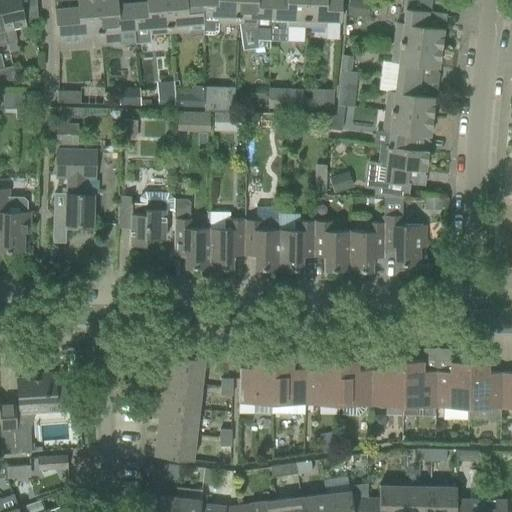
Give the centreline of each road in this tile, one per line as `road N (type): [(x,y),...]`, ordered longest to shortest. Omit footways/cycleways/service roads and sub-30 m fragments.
road 1 (tertiary): [(479,321),(103,316)]
road 2 (residential): [(479,321),(503,0)]
road 3 (residential): [(112,511),(103,316)]
